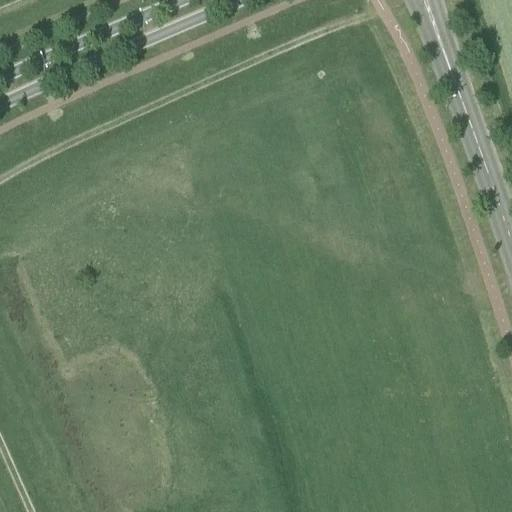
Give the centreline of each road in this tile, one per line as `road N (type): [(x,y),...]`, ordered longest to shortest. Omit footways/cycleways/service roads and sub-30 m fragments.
road 1 (track): [(0,182),(382,10)]
road 2 (unclassified): [(424,0),(511,250)]
road 3 (secondary): [(0,106),(241,0)]
road 4 (secondary): [(181,0),(0,77)]
